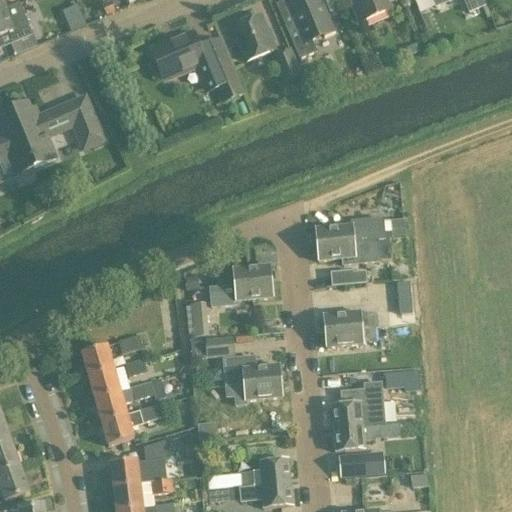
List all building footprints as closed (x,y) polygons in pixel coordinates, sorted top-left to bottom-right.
[(324,40),(335,35),(330,24),(327,25),(316,0),(306,0),(289,7),(296,24),(285,29),(299,62),(317,54),(311,42),(322,37),(324,40)] [(386,5),(398,0),(353,0),(350,1),(360,25),(389,12),(386,5)] [(7,11),(0,14),(0,37),(6,36),(10,46),(33,37),(20,6),(7,11)] [(63,10),(69,32),(85,28),(79,6),(63,10)] [(246,64),(274,53),(260,19),(232,31),(246,64)] [(164,84),(206,66),(193,35),(151,53),(164,84)] [(272,58),(282,85),(301,78),(291,51),(272,58)] [(237,83),(217,92),(223,107),(243,98),(237,83)] [(87,99),(61,109),(34,121),(27,105),(0,117),(0,125),(5,137),(0,139),(0,161),(8,158),(14,171),(32,163),(34,170),(57,160),(48,139),(70,130),(71,132),(72,132),(81,155),(106,144),(87,99)] [(351,224),(351,228),(315,231),(317,248),(377,243),(384,242),(382,221),(351,224)] [(318,265),(342,263),(343,269),(379,265),(377,243),(317,248),(318,265)] [(215,276),(217,290),(272,285),(270,268),(232,272),(232,274),(215,276)] [(331,289),(354,287),(367,285),(366,273),(353,275),(353,273),(330,275),(331,289)] [(235,305),(273,302),(272,285),(217,290),(209,291),(210,304),(235,302),(235,305)] [(204,306),(191,307),(195,340),(208,338),(204,306)] [(323,318),(324,335),(362,331),(361,317),(361,315),(323,318)] [(361,317),(362,331),(374,330),(373,316),(361,317)] [(374,330),(362,331),(364,347),(375,346),(374,330)] [(326,352),(364,348),(364,347),(362,331),(324,335),(326,352)] [(121,358),(141,352),(137,339),(118,344),(121,358)] [(206,343),(208,360),(234,358),(233,340),(206,343)] [(81,356),(88,380),(114,372),(107,349),(81,356)] [(280,368),(256,370),(255,359),(222,362),(225,389),(230,389),(242,388),(281,385),(280,368)] [(128,381),(148,375),(143,362),(124,368),(128,381)] [(120,395),(114,372),(88,380),(94,403),(120,395)] [(385,393),(404,391),(402,375),(384,377),(385,393)] [(134,404),(155,399),(150,385),(131,391),(131,392),(134,404)] [(244,405),(283,401),(281,385),(242,388),(230,389),(231,403),(244,402),(244,405)] [(94,403),(101,426),(127,418),(124,407),(134,404),(131,392),(120,395),(94,403)] [(331,409),(333,432),(362,430),(360,406),(331,409)] [(142,427),(161,421),(157,408),(138,414),(142,427)] [(0,444),(9,441),(0,416),(0,444)] [(134,442),(127,418),(101,426),(108,450),(134,442)] [(216,426),(198,428),(199,444),(217,442),(216,426)] [(335,455),(365,453),(364,443),(400,440),(399,427),(362,430),(333,432),(335,455)] [(0,475),(19,469),(9,441),(0,444),(0,475)] [(166,445),(166,444),(143,451),(143,452),(145,465),(164,463),(168,462),(166,445)] [(338,461),(340,483),(385,479),(382,457),(338,461)] [(113,491),(139,487),(136,463),(110,466),(113,491)] [(261,489),(291,486),(289,463),(258,466),(261,489)] [(29,496),(19,469),(0,475),(0,492),(4,505),(29,496)] [(206,480),(208,492),(241,488),(240,476),(206,480)] [(172,496),(172,492),(170,483),(152,486),(153,498),(172,496)] [(262,511),(265,511),(293,509),(291,486),(261,489),(239,491),(240,505),(262,503),(262,511)] [(139,487),(113,491),(115,511),(135,511),(142,511),(139,487)] [(237,504),(236,492),(207,495),(208,506),(237,504)]
